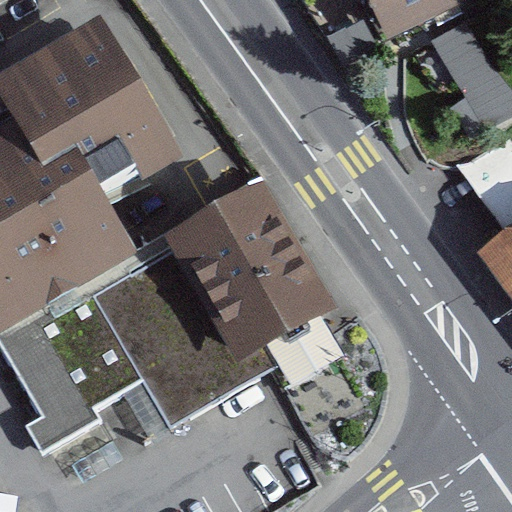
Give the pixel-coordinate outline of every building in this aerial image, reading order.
[(351,0),(386,60),(472,10),(465,0),(351,0)] [(417,50),(477,140),(511,116),(511,84),(467,17),(417,50)] [(13,432),(33,467),(95,430),(83,410),(131,382),(81,299),(119,277),(89,227),(170,178),(89,44),(0,96),(0,137),(8,150),(0,154),(0,367),(32,421),(13,432)] [(161,436),(333,338),(254,201),(119,277),(81,299),(131,382),(161,436)] [(511,328),(511,231),(464,269),(511,328)]
